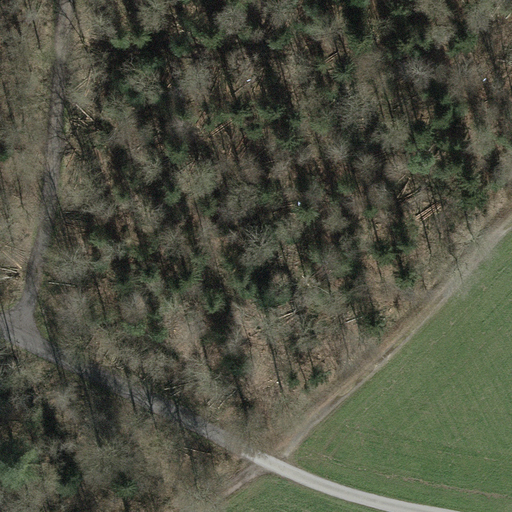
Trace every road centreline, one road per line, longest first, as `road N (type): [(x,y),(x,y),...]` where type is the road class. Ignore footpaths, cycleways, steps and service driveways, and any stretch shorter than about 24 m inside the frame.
road 1 (track): [(421,511),(304,481),(30,341)]
road 2 (track): [(511,222),(303,427),(256,457),(198,511)]
road 3 (track): [(72,0),(30,341)]
